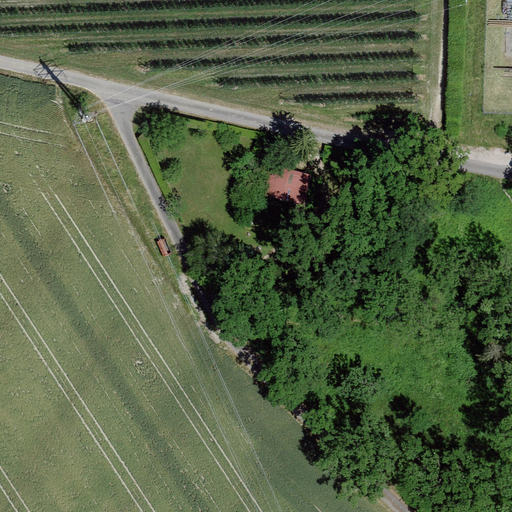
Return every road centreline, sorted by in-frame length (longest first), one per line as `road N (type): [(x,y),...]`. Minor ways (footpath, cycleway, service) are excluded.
road 1 (track): [(0,62),(511,173)]
road 2 (track): [(402,511),(226,333),(126,134),(122,90)]
